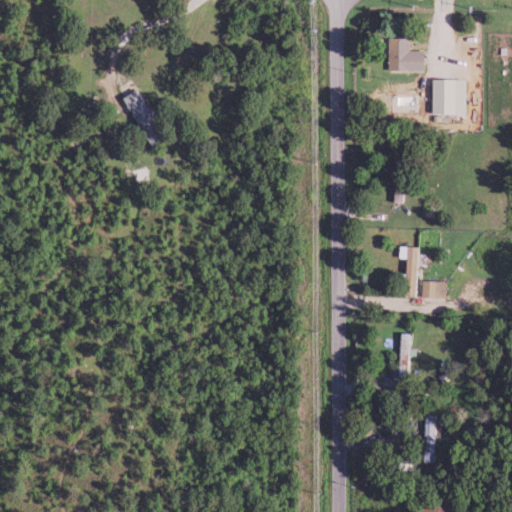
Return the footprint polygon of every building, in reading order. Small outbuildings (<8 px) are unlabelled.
[(392,37),(415,37),(415,51),(430,51),(430,72),(392,72),(392,37)] [(463,112),(463,78),(429,77),(429,112),(463,112)] [(139,87),(124,96),(157,149),(175,137),(139,87)] [(390,200),(402,201),(404,157),(392,157),(390,200)] [(403,257),(401,295),(415,296),(417,245),(396,244),(396,256),(403,257)] [(443,296),(443,279),(419,279),(418,296),(443,296)] [(409,355),(415,355),(415,346),(406,346),(407,332),(397,331),(396,375),(408,375),(409,355)] [(420,460),(433,461),(434,414),(422,413),(420,460)]
